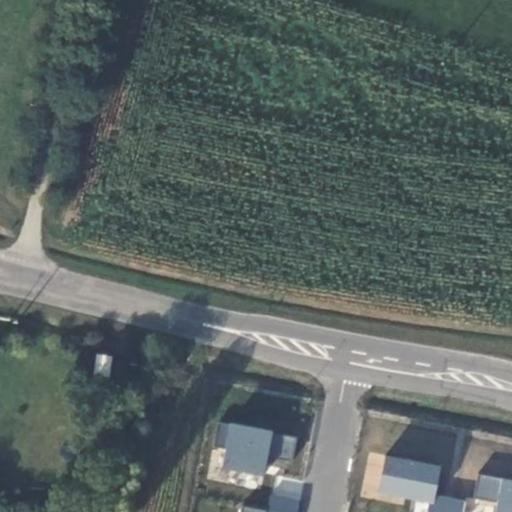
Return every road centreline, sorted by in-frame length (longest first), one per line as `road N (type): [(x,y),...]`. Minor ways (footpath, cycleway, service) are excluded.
road 1 (tertiary): [(25,279),(346,350)]
road 2 (unclassified): [(74,0),(25,279)]
road 3 (tertiary): [(346,350),(511,387)]
road 4 (residential): [(346,350),(319,511)]
